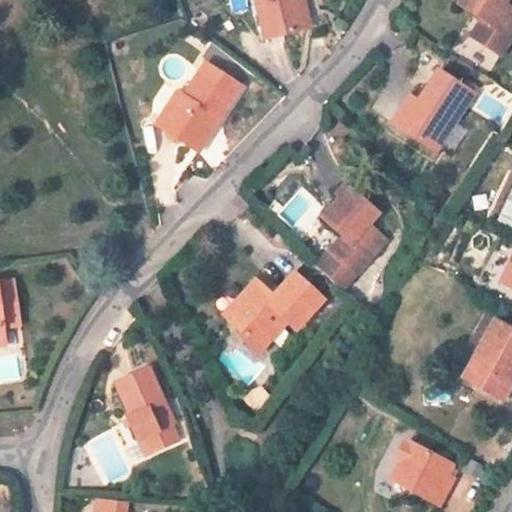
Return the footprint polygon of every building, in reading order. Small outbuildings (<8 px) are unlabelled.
[(297,0),(252,0),(261,35),(304,23),(297,0)] [(458,0),(454,7),(471,19),(477,23),(467,39),(492,55),(511,22),(511,11),(498,1),(498,0),(458,0)] [(467,39),(477,23),(471,19),(461,35),(467,39)] [(209,118),(216,122),(240,85),(203,62),(183,95),(174,90),(153,126),(189,149),(209,118)] [(468,90),(435,67),(413,99),(395,125),(428,148),(468,90)] [(386,118),(395,125),(413,99),(403,92),(386,118)] [(197,154),(216,122),(209,118),(189,149),(197,154)] [(354,268),(384,237),(367,219),(377,208),(349,180),(338,191),(342,195),(324,213),(340,229),(346,235),(334,248),(327,242),(318,267),(319,269),(338,283),(353,267),(354,268)] [(511,245),(494,283),(511,292),(511,245)] [(264,288),(257,280),(240,297),(226,310),(245,330),(241,335),(257,350),(286,320),(295,329),(323,301),(305,283),(319,269),(318,267),(301,252),(264,288)] [(212,291),(226,310),(240,297),(257,280),(243,262),(212,291)] [(0,280),(0,291),(12,289),(11,279),(0,280)] [(0,322),(1,322),(17,319),(12,289),(0,291),(0,322)] [(511,324),(496,315),(472,360),(485,367),(477,383),(504,399),(511,384),(511,378),(509,377),(511,370),(511,324)] [(464,375),(477,383),(485,367),(472,360),(464,375)] [(131,413),(126,414),(134,434),(141,432),(150,449),(178,436),(171,418),(174,416),(150,363),(116,379),(131,413)] [(244,397),(256,409),(270,396),(258,384),(244,397)] [(143,452),(150,449),(141,432),(134,434),(143,452)] [(398,474),(440,499),(448,482),(442,479),(448,468),(453,457),(412,436),(400,457),(406,460),(398,474)] [(391,470),(398,474),(406,460),(400,457),(391,470)] [(454,472),(448,468),(442,479),(448,482),(454,472)] [(125,511),(127,494),(98,492),(95,511),(125,511)]
